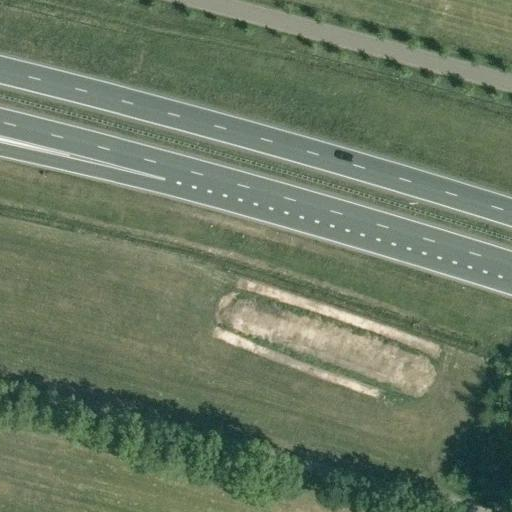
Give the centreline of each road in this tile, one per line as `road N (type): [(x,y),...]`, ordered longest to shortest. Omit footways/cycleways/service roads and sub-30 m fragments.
road 1 (trunk): [(511,215),(0,71)]
road 2 (unclassified): [(462,511),(351,475),(0,386)]
road 3 (trunk): [(160,165),(511,266)]
road 4 (unclassified): [(511,83),(207,0)]
road 5 (trunk): [(0,124),(160,165)]
road 6 (trunk): [(0,141),(160,165)]
